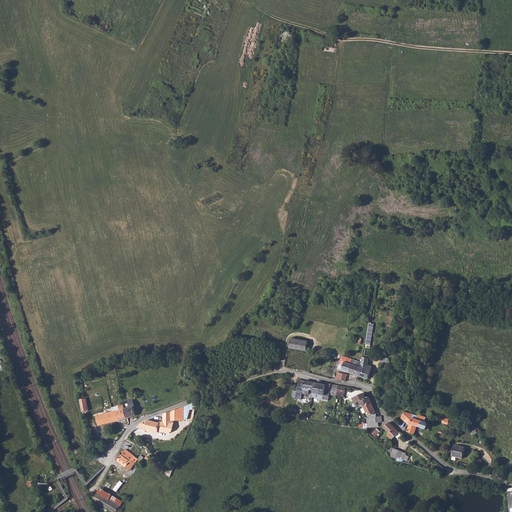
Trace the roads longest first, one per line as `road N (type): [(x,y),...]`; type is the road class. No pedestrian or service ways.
road 1 (residential): [(511,483),(444,467),(365,389),(287,371),(140,420),(106,465)]
road 2 (track): [(511,54),(337,39),(284,25),(244,0)]
